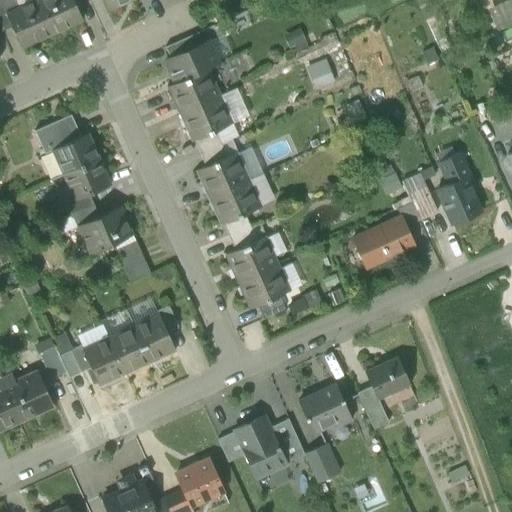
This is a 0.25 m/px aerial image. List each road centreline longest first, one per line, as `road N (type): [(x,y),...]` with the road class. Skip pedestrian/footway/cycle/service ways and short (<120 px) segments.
road 1 (residential): [(0,104),(81,67),(113,84),(239,377)]
road 2 (residential): [(239,377),(511,254)]
road 3 (residential): [(0,484),(239,377)]
road 4 (track): [(412,299),(493,511)]
